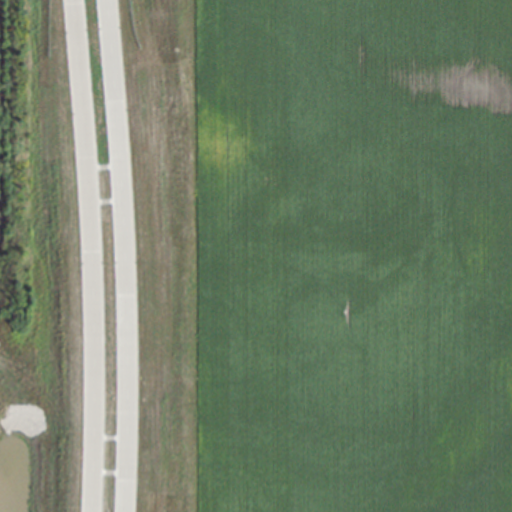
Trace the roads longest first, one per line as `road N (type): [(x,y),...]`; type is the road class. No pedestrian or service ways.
road 1 (tertiary): [(75,0),(98,258),(91,511)]
road 2 (tertiary): [(126,511),(129,303),(106,0)]
